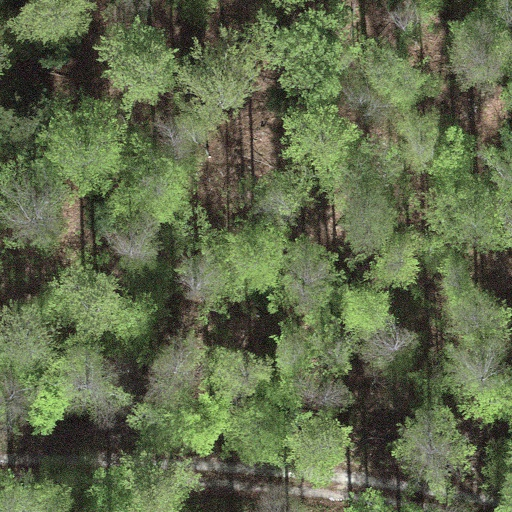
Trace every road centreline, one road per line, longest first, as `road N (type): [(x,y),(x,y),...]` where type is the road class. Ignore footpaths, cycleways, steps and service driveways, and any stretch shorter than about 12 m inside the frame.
road 1 (track): [(0,373),(379,179),(511,93)]
road 2 (track): [(0,469),(127,471),(474,511)]
